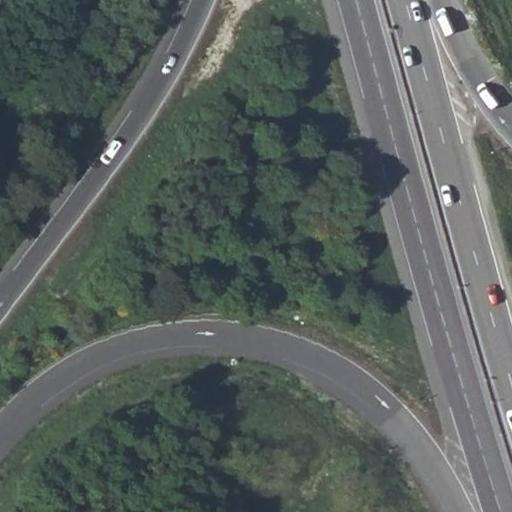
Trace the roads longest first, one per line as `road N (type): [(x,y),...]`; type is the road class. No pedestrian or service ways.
road 1 (motorway): [(0,427),(50,384),(118,346),(160,335),(250,336),(341,369),(381,400),(419,441),(459,511)]
road 2 (trunk): [(356,0),(500,511)]
road 3 (trunk): [(511,379),(406,0)]
road 4 (motorway): [(203,0),(117,148),(0,302)]
road 5 (motorway): [(511,128),(418,0)]
